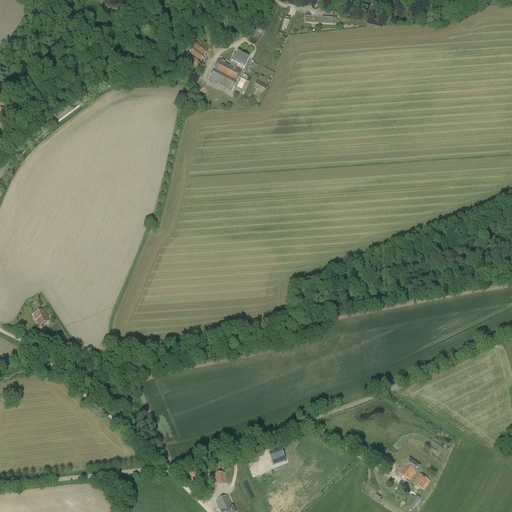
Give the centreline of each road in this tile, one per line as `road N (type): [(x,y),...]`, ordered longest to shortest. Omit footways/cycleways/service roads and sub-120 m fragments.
road 1 (unclassified): [(0,486),(208,459),(377,394),(511,330)]
road 2 (secondary): [(0,179),(35,131),(210,0)]
road 3 (track): [(211,511),(43,356)]
